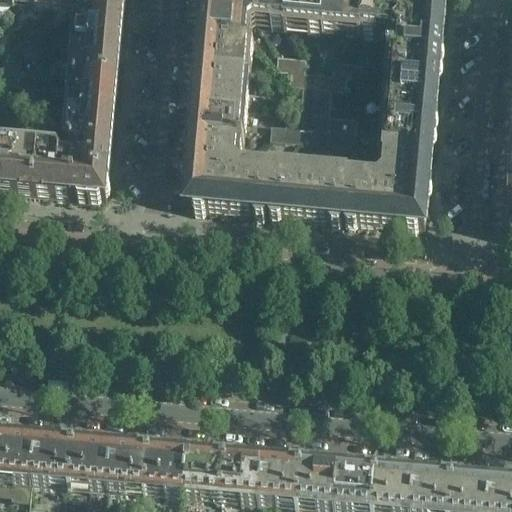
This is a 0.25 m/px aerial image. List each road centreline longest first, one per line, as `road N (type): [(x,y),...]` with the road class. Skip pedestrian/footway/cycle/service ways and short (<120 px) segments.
road 1 (tertiary): [(0,397),(511,451)]
road 2 (tertiary): [(473,287),(145,259)]
road 3 (residential): [(497,0),(473,287)]
road 4 (residential): [(145,259),(169,0)]
road 5 (tertiary): [(145,259),(0,242)]
